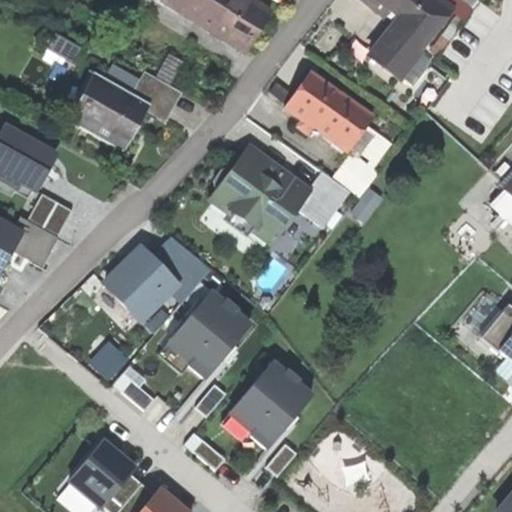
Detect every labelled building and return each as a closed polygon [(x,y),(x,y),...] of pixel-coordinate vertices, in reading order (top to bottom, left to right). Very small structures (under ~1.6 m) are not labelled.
[(243,60),(271,15),(247,0),(162,0),(161,3),(158,8),(243,60)] [(289,0),(266,0),(284,10),(289,0)] [(439,0),(352,0),(390,29),(366,60),(400,87),(454,17),(457,13),(439,0)] [(439,0),(457,13),(454,17),(464,26),(473,9),(460,0),(439,0)] [(460,0),(473,9),(479,0),(460,0)] [(511,104),(511,58),(464,26),(435,68),(504,116),(511,104)] [(374,120),(310,75),(282,114),(299,126),(294,132),(307,141),(311,136),(346,160),(374,120)] [(66,125),(125,159),(152,112),(131,100),(93,78),(66,125)] [(143,79),(131,100),(152,112),(168,121),(180,99),(143,79)] [(61,155),(7,122),(0,134),(0,167),(39,191),(61,155)] [(310,196),(248,150),(207,205),(269,251),(296,214),(310,196)] [(350,158),(332,181),(358,202),(376,178),(350,158)] [(310,196),(296,214),(322,233),(348,198),(322,179),(310,196)] [(511,183),(502,194),(511,203),(511,183)] [(0,277),(25,231),(0,217),(0,277)] [(99,282),(142,325),(179,288),(136,245),(99,282)] [(209,292),(166,346),(208,380),(251,325),(209,292)] [(511,335),(501,348),(511,357),(511,335)] [(273,358),(227,415),(269,449),(315,393),(273,358)] [(106,434),(69,480),(103,507),(139,461),(106,434)] [(160,482),(136,511),(197,511),(198,511),(160,482)] [(511,511),(511,488),(492,511),(511,511)]
